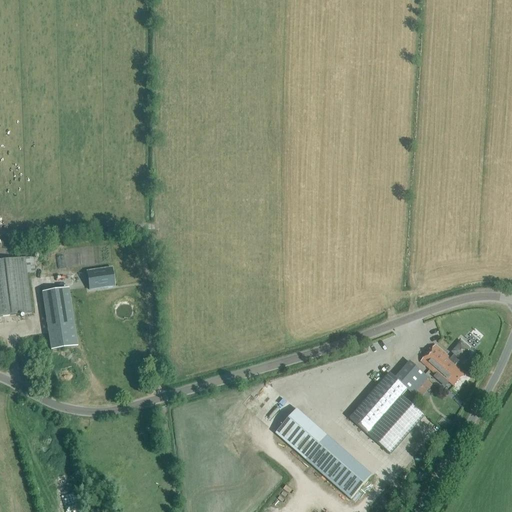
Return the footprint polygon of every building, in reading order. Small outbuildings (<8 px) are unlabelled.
[(94,262),(97,262),(97,253),(97,245),(81,245),(81,249),(66,248),(66,256),(72,256),(72,262),(79,262),(79,264),(94,264),(94,262)] [(35,272),(33,257),(0,260),(0,317),(31,313),(27,273),(35,272)] [(111,268),(87,272),(89,290),(114,287),(111,268)] [(51,349),(75,346),(67,291),(43,294),(51,349)] [(81,304),(81,307),(86,306),(86,296),(75,297),(76,304),(81,304)] [(455,354),(451,359),(435,346),(421,363),(438,378),(437,380),(444,386),(447,386),(449,383),(454,387),(464,375),(455,367),(457,365),(461,360),(462,361),(470,352),(461,344),(453,353),(455,354)] [(370,437),(403,398),(401,397),(407,390),(415,397),(431,379),(411,362),(395,380),(389,375),(350,419),(370,437)] [(424,416),(403,398),(370,437),(390,455),(424,416)] [(306,460),(351,500),(373,475),(328,436),(298,409),(276,434),(306,460)] [(275,471),(264,484),(270,489),(281,477),(275,471)]
